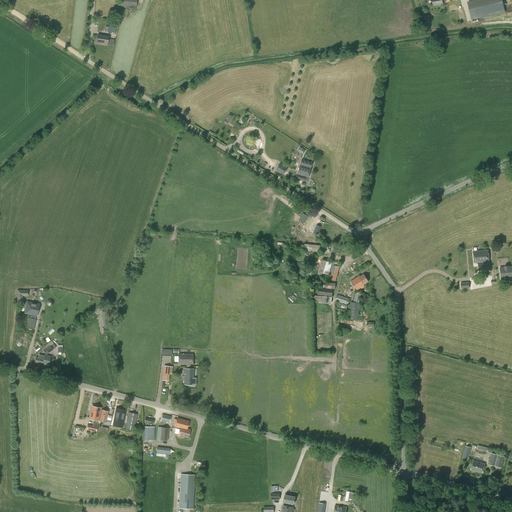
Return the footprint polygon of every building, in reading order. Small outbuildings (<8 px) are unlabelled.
[(136,9),(136,0),(120,0),(120,7),(136,9)] [(472,21),(505,13),(502,0),(495,0),(468,7),(472,21)] [(107,45),(108,36),(98,35),(97,43),(102,43),(102,44),(107,45)] [(309,178),(313,163),(302,159),(297,179),(305,181),(306,177),(309,178)] [(284,175),(288,168),(280,163),(276,170),(284,175)] [(303,213),(299,219),(305,223),(309,216),(303,213)] [(318,235),(321,227),(317,225),(313,233),(318,235)] [(479,271),(490,270),(488,250),(473,251),(474,263),(478,263),(479,271)] [(328,275),(332,263),(322,260),(318,272),(328,275)] [(335,281),(340,264),(337,264),(338,263),(333,261),(328,279),(335,281)] [(511,266),(509,267),(509,266),(505,266),(505,267),(500,268),(501,279),(511,277),(511,266)] [(364,285),(369,281),(364,274),(360,277),(360,276),(351,281),(357,290),(364,286),(364,285)] [(317,295),(332,297),(333,289),(335,289),(336,283),(328,283),(327,285),(323,285),(323,288),(318,287),(317,295)] [(335,301),(348,305),(350,297),(352,297),(352,291),(342,288),(342,289),(338,289),(338,295),(337,295),(335,301)] [(358,321),(361,294),(355,293),(353,302),(350,302),(348,319),(358,321)] [(313,303),(331,304),(331,297),(313,296),(313,303)] [(35,315),(39,303),(27,300),(24,312),(35,315)] [(46,355),(53,350),(48,343),(45,345),(46,346),(42,348),(46,355)] [(186,367),(190,367),(190,364),(193,365),(193,354),(178,354),(178,364),(186,365),(186,367)] [(45,355),(44,359),(36,357),(35,362),(48,366),(50,356),(45,355)] [(164,366),(163,369),(163,373),(169,374),(172,374),(173,367),(170,367),(164,366)] [(190,369),(190,367),(186,367),(186,369),(183,369),(183,373),(184,373),(184,384),(193,385),(194,369),(190,369)] [(89,419),(94,420),(94,423),(93,423),(92,426),(87,425),(86,430),(87,430),(87,431),(92,432),(92,431),(96,432),(98,421),(99,418),(98,417),(98,415),(96,415),(98,407),(91,406),(89,419)] [(101,408),(98,407),(96,415),(98,415),(98,417),(99,418),(98,421),(105,423),(106,423),(106,420),(108,412),(101,410),(101,408)] [(116,408),(114,421),(118,422),(117,427),(122,428),(126,410),(116,408)] [(134,430),(137,414),(128,412),(125,429),(134,430)] [(162,414),(160,422),(164,423),(165,421),(169,423),(171,416),(162,414)] [(180,428),(187,429),(189,421),(177,418),(175,427),(180,428)] [(154,440),(154,427),(144,427),(144,440),(154,440)] [(168,441),(169,428),(157,427),(156,440),(168,441)] [(187,429),(180,428),(178,435),(188,438),(190,430),(187,429)] [(465,446),(462,458),(468,459),(468,457),(470,458),(471,454),(470,453),(471,447),(465,446)] [(167,448),(157,447),(156,456),(168,457),(169,455),(170,448),(167,448)] [(502,468),(504,457),(491,453),(488,465),(497,467),(496,470),(500,471),(501,468),(502,468)] [(482,473),(485,464),(473,461),(471,470),(482,473)] [(179,492),(178,509),(193,509),(195,475),(180,474),(180,484),(178,484),(178,487),(180,487),(180,489),(179,489),(179,492)] [(295,497),(286,495),(284,502),(294,504),(295,497)] [(324,511),(326,504),(319,503),(317,511),(324,511)]
